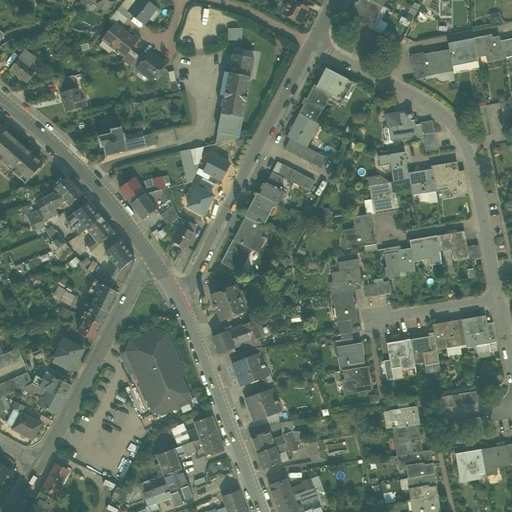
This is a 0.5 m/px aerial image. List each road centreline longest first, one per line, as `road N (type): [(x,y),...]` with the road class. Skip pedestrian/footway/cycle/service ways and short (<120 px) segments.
road 1 (residential): [(178,300),(314,45)]
road 2 (residential): [(151,260),(38,465)]
road 3 (secondary): [(260,511),(178,300)]
road 4 (secondary): [(151,260),(87,177),(0,102)]
road 5 (residential): [(314,45),(432,108),(468,150)]
road 6 (residential): [(498,298),(373,319)]
road 7 (residential): [(314,45),(243,10),(202,0)]
